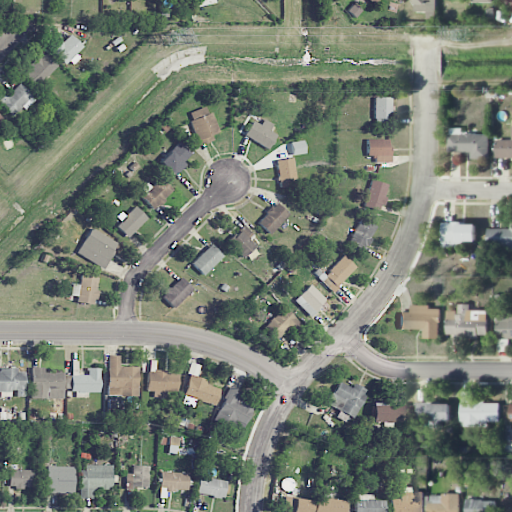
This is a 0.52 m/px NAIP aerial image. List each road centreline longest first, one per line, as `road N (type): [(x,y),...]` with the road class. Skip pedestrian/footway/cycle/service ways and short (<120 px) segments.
road 1 (residential): [(427,51),(421,212),(384,286),(304,375),(282,412),(262,456),(252,511)]
road 2 (residential): [(297,387),(229,350),(185,338),(0,334)]
road 3 (residential): [(231,177),(140,270),(128,334)]
road 4 (residential): [(511,373),(390,371),(340,338)]
